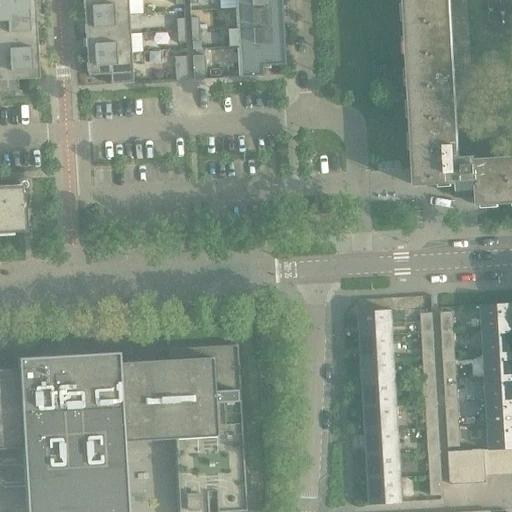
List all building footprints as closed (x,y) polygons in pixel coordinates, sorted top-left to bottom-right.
[(127,0),(83,0),(85,18),(128,15),(127,0)] [(279,0),(235,0),(236,9),(280,6),(279,0)] [(403,0),(413,161),(414,186),(454,184),(455,196),(476,195),(477,206),(511,203),(511,162),(475,165),(475,157),(454,158),(444,0),(403,0)] [(35,1),(0,3),(0,22),(36,20),(35,1)] [(280,6),(236,9),(237,28),(281,26),(280,6)] [(128,15),(85,18),(86,37),(130,34),(128,15)] [(190,19),(191,31),(199,30),(198,18),(190,19)] [(176,20),(177,32),(185,31),(184,19),(176,20)] [(36,20),(0,22),(0,41),(37,40),(36,20)] [(281,26),(237,28),(238,47),(282,45),(281,26)] [(199,30),(191,31),(192,43),(200,42),(199,30)] [(185,31),(177,32),(178,44),(186,43),(185,31)] [(130,34),(86,37),(87,56),(131,53),(130,34)] [(37,40),(0,41),(0,60),(38,59),(37,40)] [(282,45),(238,47),(240,77),(239,77),(239,78),(262,77),(261,67),(283,65),(282,45)] [(131,53),(87,56),(88,76),(110,75),(111,85),(133,84),(133,83),(132,83),(131,53)] [(206,80),(206,79),(205,56),(193,57),(194,81),(206,80)] [(174,58),(176,81),(176,82),(188,81),(186,57),(174,58)] [(38,59),(0,60),(0,91),(18,91),(17,80),(39,79),(38,59)] [(0,233),(24,232),(22,186),(0,186),(0,233)] [(314,198),(315,215),(332,214),(331,197),(314,198)] [(511,304),(482,307),(483,331),(511,329),(511,304)] [(359,314),(361,338),(393,336),(392,312),(359,314)] [(452,313),(440,313),(441,333),(453,332),(452,313)] [(420,315),(421,335),(433,334),(432,314),(420,315)] [(511,329),(483,331),(484,355),(511,353),(511,329)] [(453,332),(441,333),(443,357),(455,356),(453,332)] [(433,334),(421,335),(423,358),(435,358),(433,334)] [(393,336),(361,338),(362,362),(395,360),(393,336)] [(78,511),(125,511),(122,442),(146,441),(146,440),(174,439),(177,511),(208,511),(207,498),(215,498),(216,511),(245,511),(246,511),(237,346),(169,350),(169,361),(117,364),(116,353),(16,359),(17,370),(0,370),(0,449),(16,448),(21,448),(24,511),(71,511),(71,506),(79,506),(78,511)] [(511,353),(484,355),(486,378),(511,376),(511,353)] [(455,356),(443,357),(444,381),(456,380),(455,356)] [(435,358),(423,358),(424,382),(436,381),(435,358)] [(395,360),(362,362),(363,385),(396,384),(395,360)] [(511,376),(486,378),(487,402),(511,400),(511,376)] [(456,380),(444,381),(445,404),(457,404),(456,380)] [(436,381),(424,382),(425,406),(437,405),(436,381)] [(396,384),(363,385),(365,409),(397,407),(396,384)] [(511,400),(487,402),(488,426),(511,424),(511,400)] [(457,404),(445,404),(447,428),(459,428),(457,404)] [(437,405),(425,406),(427,430),(439,429),(437,405)] [(397,407),(365,409),(366,433),(399,431),(397,407)] [(511,424),(488,426),(490,450),(497,450),(509,449),(511,449),(511,424)] [(459,428),(447,428),(448,448),(460,447),(459,428)] [(439,429),(427,430),(428,453),(440,453),(439,429)] [(399,431),(366,433),(367,457),(400,455),(399,431)] [(499,475),(511,475),(509,449),(497,450),(499,475)] [(486,483),(486,476),(484,451),(484,450),(448,452),(450,485),(486,483)] [(497,450),(490,450),(484,451),(486,476),(499,475),(497,450)] [(440,453),(428,453),(429,477),(441,476),(440,453)] [(400,455),(367,457),(369,480),(401,479),(400,455)] [(441,476),(429,477),(431,496),(443,496),(441,476)] [(401,479),(369,480),(370,505),(403,503),(401,479)]
